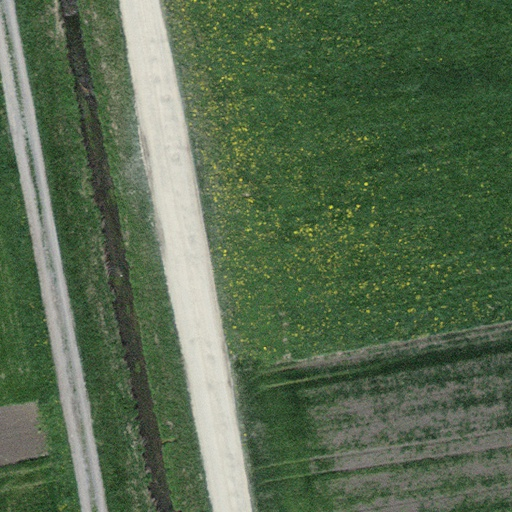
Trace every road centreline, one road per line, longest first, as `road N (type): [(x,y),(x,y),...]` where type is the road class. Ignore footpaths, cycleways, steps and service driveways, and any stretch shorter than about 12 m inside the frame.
road 1 (track): [(136,0),(231,511)]
road 2 (track): [(92,511),(0,0)]
